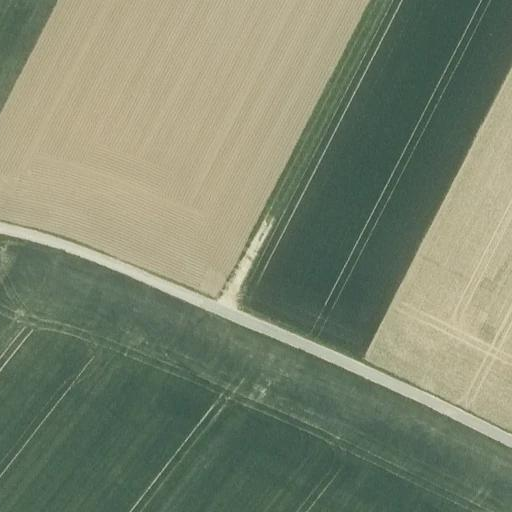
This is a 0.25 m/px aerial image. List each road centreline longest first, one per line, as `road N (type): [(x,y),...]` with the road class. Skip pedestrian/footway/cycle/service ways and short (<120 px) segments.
road 1 (track): [(511,446),(70,249),(0,231)]
road 2 (track): [(390,0),(228,316)]
